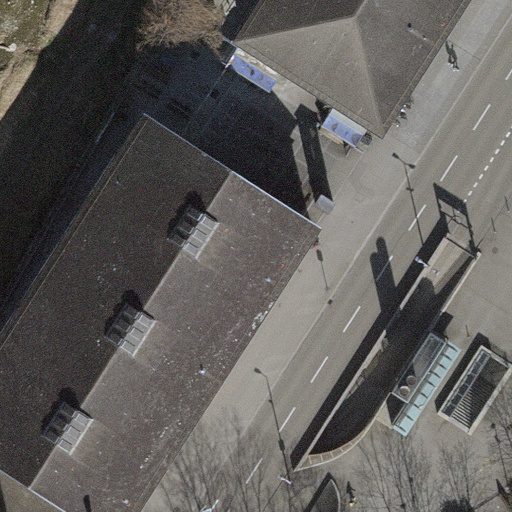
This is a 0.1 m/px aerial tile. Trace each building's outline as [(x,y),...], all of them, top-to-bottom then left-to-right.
[(268,0),(243,41),(312,85),(381,129),(463,0),(268,0)] [(0,511),(130,511),(307,239),(308,240),(315,230),(304,224),(303,225),(230,177),(156,130),(157,128),(147,121),(140,132),(141,133),(0,351),(0,511)] [(447,343),(431,332),(393,393),(409,403),(447,343)] [(462,350),(449,341),(447,343),(409,403),(393,428),(407,437),(462,350)] [(492,356),(483,350),(443,412),(451,418),(485,365),(492,356)]
